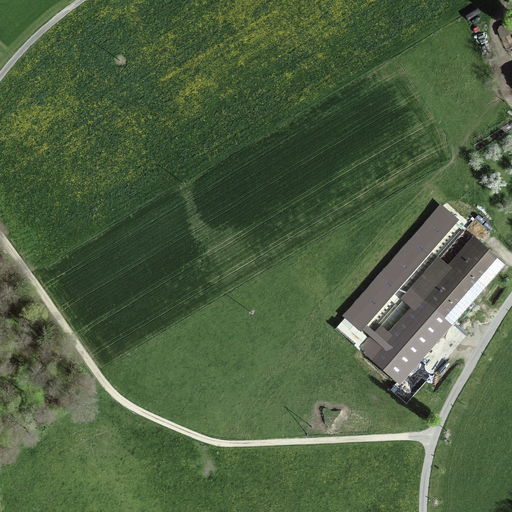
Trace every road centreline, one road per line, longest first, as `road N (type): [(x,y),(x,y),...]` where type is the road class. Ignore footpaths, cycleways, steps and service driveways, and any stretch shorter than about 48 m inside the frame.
road 1 (track): [(0,235),(107,386),(141,411),(222,443),(434,435)]
road 2 (unclassified): [(511,298),(434,435),(422,511)]
